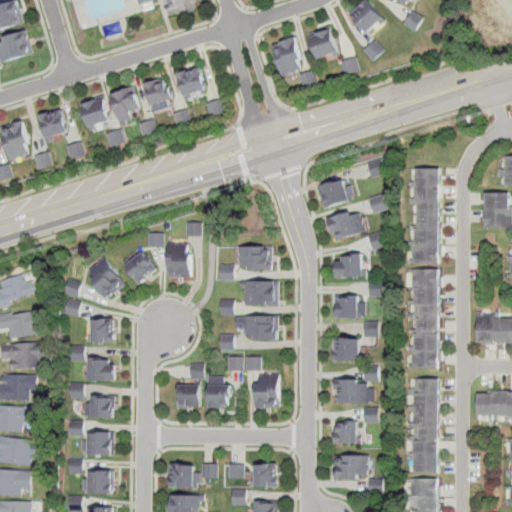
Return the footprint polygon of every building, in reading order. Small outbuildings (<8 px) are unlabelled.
[(370,1),(387,21),(370,36),(352,14),(361,6),(362,7),(370,1)] [(28,25),(0,32),(0,8),(21,2),(28,25)] [(404,22),(416,30),(425,17),(413,9),(404,22)] [(340,51),(319,58),(311,34),(332,27),(340,51)] [(299,72),(296,63),(304,60),(294,33),(276,39),(279,48),(276,49),(286,77),(299,72)] [(37,57),(7,66),(1,47),(11,44),(10,41),(30,35),(37,57)] [(364,49),(374,60),(386,49),(376,39),(364,49)] [(345,74),(360,70),(357,56),(342,60),(345,74)] [(213,91),(189,99),(181,74),(205,66),(213,91)] [(301,73),(304,86),(318,82),(316,69),(301,73)] [(180,100),(158,109),(149,85),(171,76),(180,100)] [(140,120),(127,124),(118,95),(140,89),(147,112),(138,115),(140,120)] [(117,123),(96,131),(87,108),(109,100),(117,123)] [(219,100),(208,102),(210,115),(221,113),(219,100)] [(73,134),(54,141),(45,118),(64,110),(73,134)] [(178,125),(192,121),(190,112),(175,116),(178,125)] [(160,132),(156,118),(141,123),(145,136),(160,132)] [(33,157),(15,163),(5,130),(30,122),(37,146),(30,148),(33,157)] [(127,142),(124,129),(108,132),(111,146),(127,142)] [(87,155),(84,141),(68,144),(72,158),(87,155)] [(54,165),(50,151),(35,155),(39,169),(54,165)] [(507,186),(511,185),(511,155),(507,155),(507,169),(501,169),(501,177),(506,177),(507,186)] [(0,180),(14,177),(11,163),(0,165),(0,180)] [(445,183),(445,199),(445,261),(420,261),(420,225),(424,225),(424,199),(419,199),(419,166),(445,166),(445,183)] [(360,198),(330,207),(324,186),(355,177),(360,198)] [(511,190),(511,226),(494,227),(494,219),(489,219),(489,209),(494,208),(493,190),(511,190)] [(375,212),(388,208),(384,193),(370,197),(375,212)] [(373,230),(343,239),(336,217),(366,208),(373,230)] [(204,222),(188,221),(188,235),(203,236),(204,222)] [(375,249),(389,245),(384,230),(370,234),(375,249)] [(166,232),(151,232),(151,246),(166,246),(166,232)] [(279,246),(279,270),(256,270),(256,268),(241,267),(242,245),(279,246)] [(193,253),(193,276),(170,276),(170,246),(189,246),(189,253),(193,253)] [(161,270),(140,284),(126,264),(147,249),(161,270)] [(372,276),(343,276),(343,261),(348,261),(348,255),(372,254),(372,276)] [(130,285),(112,298),(98,280),(100,278),(92,268),(109,256),(130,285)] [(237,264),(223,264),(223,279),(237,279),(237,264)] [(445,284),(445,301),(445,366),(417,366),(417,349),(421,349),(421,331),(423,331),(423,315),(426,315),(426,301),(421,301),(421,284),(416,284),(416,267),(445,267),(445,284)] [(25,275),(27,283),(33,282),(36,293),(12,301),(13,304),(0,307),(0,293),(2,293),(1,290),(4,289),(2,283),(25,275)] [(66,293),(80,296),(83,281),(70,278),(66,293)] [(284,279),(284,301),(253,303),(252,290),(247,291),(246,281),(284,279)] [(368,295),(368,315),(341,314),(342,295),(368,295)] [(83,301),(69,298),(65,312),(79,316),(83,301)] [(222,314),(236,315),(236,299),(222,299),(222,314)] [(47,308),(51,326),(40,328),(41,333),(15,338),(13,327),(5,329),(2,315),(16,312),(16,314),(47,308)] [(488,312),(488,315),(501,315),(501,313),(506,313),(506,318),(511,318),(511,342),(501,342),(501,345),(491,345),(491,342),(483,342),(484,312),(488,312)] [(281,315),(281,339),(258,339),(258,335),(248,335),(248,330),(239,330),(238,315),(281,315)] [(117,343),(93,343),(93,318),(117,318),(117,343)] [(366,336),(381,335),(380,320),(366,321),(366,336)] [(236,349),(236,334),(222,334),(222,349),(236,349)] [(368,337),(367,359),(339,358),(340,336),(368,337)] [(52,357),(43,358),(44,366),(16,368),(15,360),(18,359),(18,357),(6,358),(6,344),(50,341),(52,357)] [(70,359),(85,360),(86,345),(71,344),(70,359)] [(246,356),(230,355),(230,370),(245,370),(246,356)] [(263,355),(248,356),(248,370),(264,369),(263,355)] [(111,358),(112,367),(116,367),(117,380),(86,379),(86,372),(90,373),(90,357),(111,358)] [(290,375),(288,409),(263,407),(265,385),(266,385),(267,374),(290,375)] [(40,376),(39,390),(31,390),(31,401),(0,400),(0,385),(8,385),(8,383),(6,383),(6,375),(40,376)] [(444,392),(444,409),(444,471),(419,471),(419,440),(425,440),(425,424),(421,424),(421,392),(424,392),(424,377),(444,377),(444,392)] [(369,379),(369,382),(375,381),(376,403),(344,404),(343,380),(369,379)] [(238,405),(214,406),(213,381),(237,380),(238,405)] [(85,382),(71,383),(71,398),(86,398),(85,382)] [(208,383),(208,408),(184,407),(184,383),(208,383)] [(511,391),(511,420),(511,422),(507,422),(507,416),(493,416),(494,422),(490,422),(490,415),(480,416),(479,394),(494,394),(494,392),(511,391)] [(120,397),(118,420),(92,418),(92,414),(97,414),(98,396),(120,397)] [(0,406),(38,409),(37,424),(25,423),(24,432),(0,430),(0,406)] [(380,422),(380,406),(366,406),(366,422),(380,422)] [(85,420),(71,420),(71,435),(85,435),(85,420)] [(367,423),(366,443),(343,442),(344,422),(367,423)] [(119,453),(95,455),(94,433),(108,432),(108,430),(117,430),(119,453)] [(0,436),(34,441),(31,466),(0,462),(0,436)] [(379,455),(378,473),(370,473),(369,479),(343,478),(344,454),(379,455)] [(71,472),(85,473),(85,458),(71,458),(71,472)] [(210,472),(209,484),(202,483),(201,488),(175,486),(175,481),(176,481),(177,463),(203,464),(202,471),(210,472)] [(204,478),(220,477),(220,463),(204,463),(204,478)] [(246,463),(230,463),(230,477),(245,478),(246,463)] [(287,464),(287,486),(255,485),(255,482),(262,482),(262,463),(287,464)] [(0,469),(34,472),(32,489),(21,489),(21,496),(0,494),(0,469)] [(120,472),(121,493),(94,494),(94,490),(89,491),(88,478),(97,478),(97,472),(120,472)] [(444,497),(444,511),(418,511),(418,497),(413,497),(412,478),(444,478),(444,497)] [(234,504),(248,504),(248,488),(234,489),(234,504)] [(211,493),(211,501),(206,501),(206,511),(177,511),(178,492),(211,493)] [(71,510),(85,510),(84,495),(70,495),(71,510)] [(284,511),(262,511),(262,502),(284,502),(284,511)] [(0,511),(0,503),(33,503),(32,511),(0,511)]
